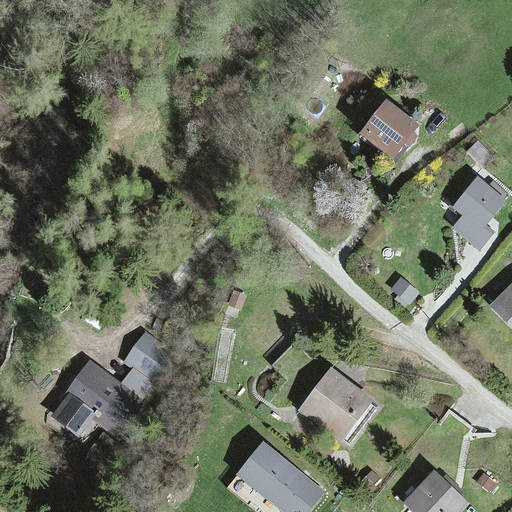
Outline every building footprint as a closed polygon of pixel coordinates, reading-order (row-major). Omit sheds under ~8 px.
[(378,106),(355,143),(392,166),(415,129),(378,106)] [(472,179),(446,211),(460,222),(454,230),(472,244),(504,205),(472,179)] [(511,288),(487,316),(511,339),(511,288)] [(131,351),(157,369),(174,345),(148,327),(131,351)] [(93,367),(52,424),(80,444),(99,417),(130,439),(151,408),(93,367)] [(322,376),(292,422),(342,454),(372,408),(322,376)] [(237,473),(287,511),(308,511),(328,487),(264,438),(237,473)] [(426,478),(401,508),(406,511),(462,511),(464,510),(426,478)]
